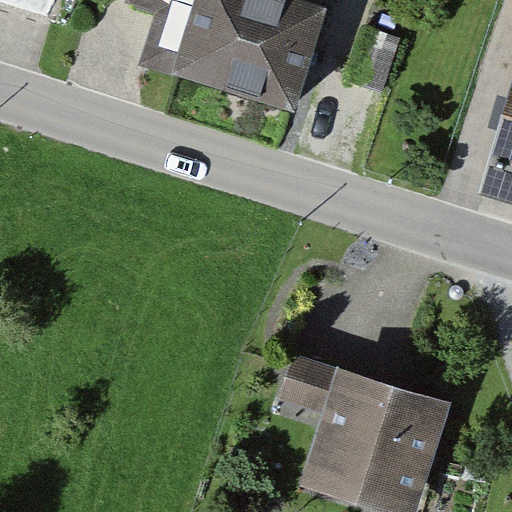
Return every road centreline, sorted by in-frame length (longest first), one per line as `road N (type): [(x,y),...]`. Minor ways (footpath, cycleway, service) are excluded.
road 1 (tertiary): [(511,251),(0,91)]
road 2 (track): [(461,234),(511,371)]
